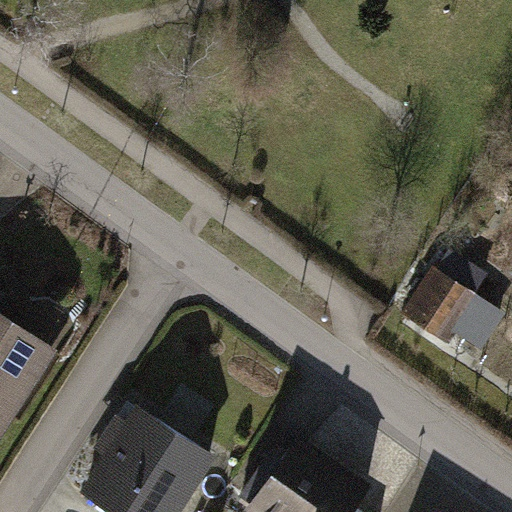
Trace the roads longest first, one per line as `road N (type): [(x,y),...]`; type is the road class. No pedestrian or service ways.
road 1 (residential): [(179,242),(511,484)]
road 2 (residential): [(179,242),(0,505)]
road 3 (residential): [(0,106),(179,242)]
